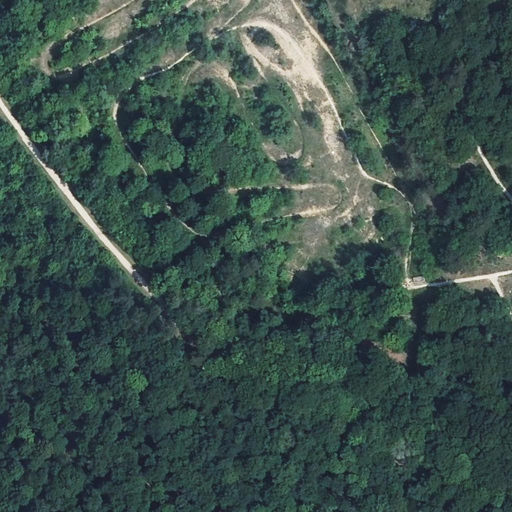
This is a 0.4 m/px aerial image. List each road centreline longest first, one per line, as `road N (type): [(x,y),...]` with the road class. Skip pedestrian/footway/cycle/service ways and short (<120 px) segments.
road 1 (track): [(118,253),(212,358),(422,473),(469,511)]
road 2 (track): [(118,253),(0,101)]
